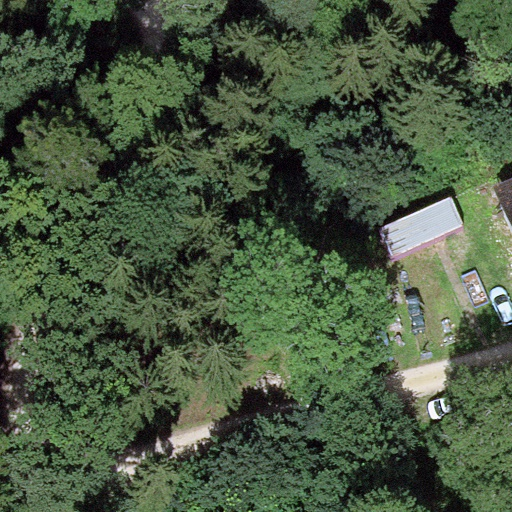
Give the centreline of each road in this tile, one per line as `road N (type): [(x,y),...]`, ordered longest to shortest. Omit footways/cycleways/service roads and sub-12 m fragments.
road 1 (track): [(511,356),(103,473),(8,443)]
road 2 (track): [(8,443),(19,383),(131,125),(140,42),(134,0)]
